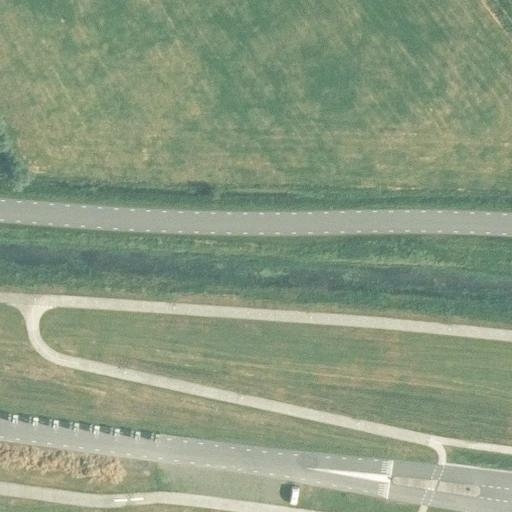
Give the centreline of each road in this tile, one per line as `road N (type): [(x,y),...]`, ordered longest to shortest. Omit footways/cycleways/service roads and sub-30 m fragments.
road 1 (tertiary): [(0,211),(202,224),(511,226)]
road 2 (unclassified): [(0,426),(300,467)]
road 3 (unclassified): [(300,467),(511,506)]
road 4 (unclassified): [(511,481),(438,469),(300,467)]
